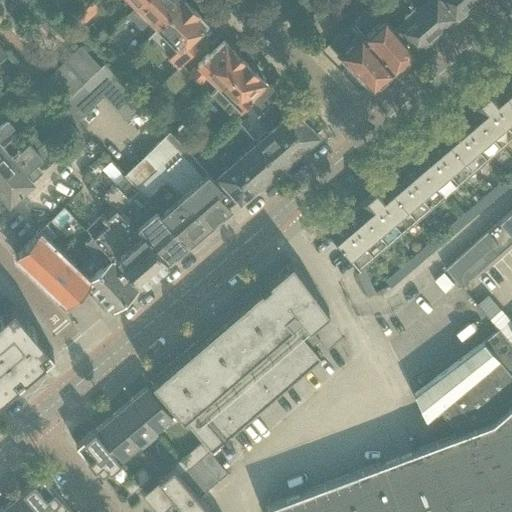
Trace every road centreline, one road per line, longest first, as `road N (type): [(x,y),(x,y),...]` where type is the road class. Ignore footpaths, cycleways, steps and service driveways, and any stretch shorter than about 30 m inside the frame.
road 1 (tertiary): [(92,372),(373,133)]
road 2 (residential): [(237,0),(373,133)]
road 3 (tertiary): [(373,133),(511,15)]
road 4 (residential): [(92,372),(0,261)]
